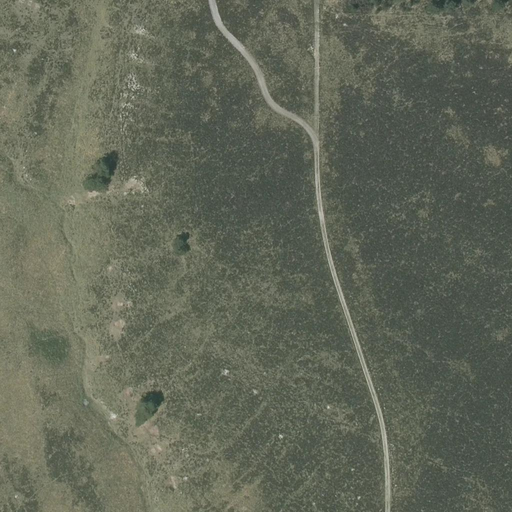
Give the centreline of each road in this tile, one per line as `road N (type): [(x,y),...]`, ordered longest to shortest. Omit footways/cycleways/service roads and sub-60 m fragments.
road 1 (track): [(316,139),(320,224),(381,428),(386,511)]
road 2 (track): [(211,0),(274,107),(316,139)]
road 3 (track): [(314,0),(316,139)]
